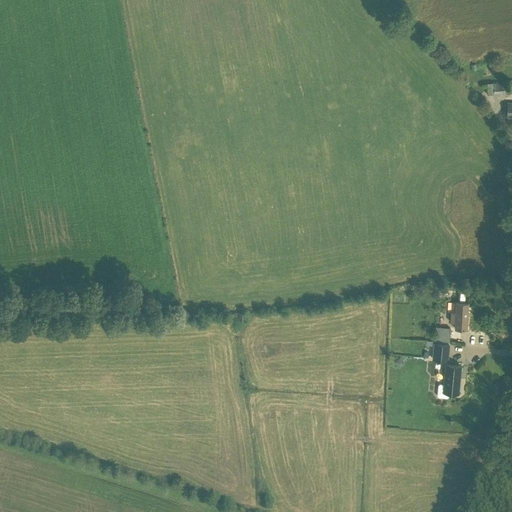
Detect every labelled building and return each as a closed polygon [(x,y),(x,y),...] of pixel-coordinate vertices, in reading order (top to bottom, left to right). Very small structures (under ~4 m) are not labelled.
[(451,69),(457,76),(458,75),(461,79),(464,76),(455,66),(451,69)] [(506,94),(505,84),(492,85),(492,86),(493,95),(506,94)] [(451,322),(455,322),(455,328),(466,329),(468,304),(456,303),(456,313),(451,313),(451,322)] [(441,337),(442,328),(436,327),(435,337),(434,341),(441,341),(448,342),(449,338),(441,337)] [(433,343),(433,346),(432,360),(448,361),(450,344),(449,344),(433,343)] [(438,396),(449,397),(449,392),(458,393),(460,366),(446,365),(444,384),(439,383),(438,396)]
